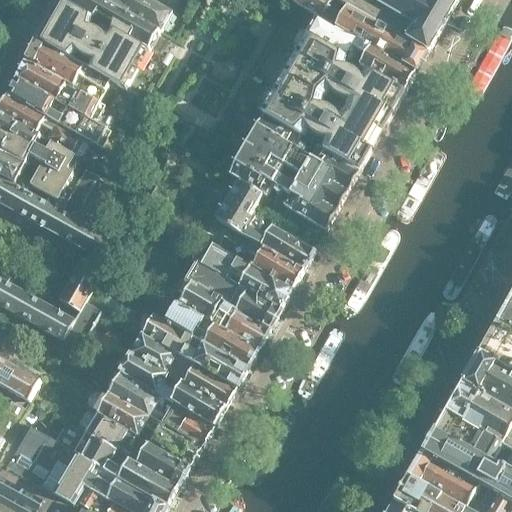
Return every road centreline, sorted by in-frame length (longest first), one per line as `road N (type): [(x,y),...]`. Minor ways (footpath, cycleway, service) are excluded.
road 1 (residential): [(468,0),(184,511)]
road 2 (residential): [(370,511),(511,264)]
